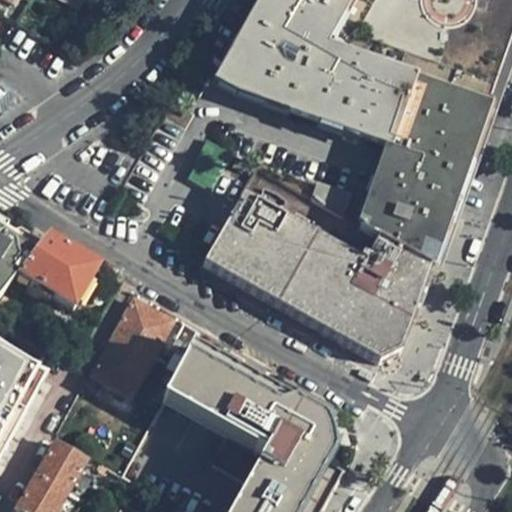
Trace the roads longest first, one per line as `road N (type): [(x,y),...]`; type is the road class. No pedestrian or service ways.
road 1 (residential): [(426,424),(0,185)]
road 2 (residential): [(0,157),(125,71),(191,0)]
road 3 (secondary): [(511,213),(465,346),(426,424)]
